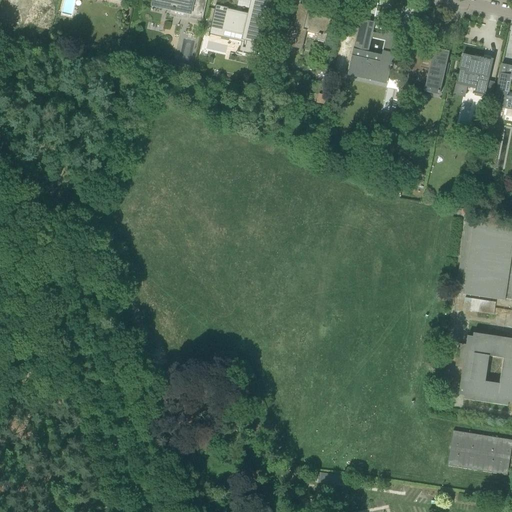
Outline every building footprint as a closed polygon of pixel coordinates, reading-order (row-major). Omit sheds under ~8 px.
[(152,0),(152,1),(154,1),(153,3),(173,7),(173,10),(186,13),(185,18),(201,21),(202,13),(204,4),(194,1),(194,0),(152,0)] [(215,5),(210,30),(222,32),(223,29),(250,36),(251,36),(250,39),(250,40),(260,42),(265,20),(269,0),(252,0),(251,10),(250,13),(249,16),(247,16),(240,14),(235,13),(227,11),(227,9),(228,9),(228,8),(215,5)] [(291,28),(288,38),(286,45),(300,49),(305,31),(325,36),(329,20),(314,17),(314,16),(310,15),(309,19),(305,18),(307,8),(299,6),(293,29),(291,28)] [(48,26),(49,16),(39,15),(38,25),(48,26)] [(391,67),(392,67),(392,64),(391,64),(393,57),(393,56),(392,56),(396,36),(388,31),(387,37),(371,33),(373,24),(361,22),(354,52),(353,52),(348,75),(387,84),(391,67)] [(243,53),(243,54),(256,57),(259,45),(247,42),(247,41),(246,41),(243,53)] [(432,58),(414,54),(409,76),(417,78),(416,83),(425,85),(424,92),(439,96),(444,76),(446,77),(449,64),(447,64),(449,52),(434,48),(432,58)] [(474,94),(484,97),(484,96),(485,96),(493,60),(491,59),(490,62),(486,61),(486,59),(485,59),(485,61),(483,60),(483,59),(482,58),(482,60),(480,59),(480,58),(479,59),(473,58),(473,57),(462,54),(459,69),(463,70),(461,81),(476,84),(474,94)] [(498,76),(496,86),(492,107),(511,110),(511,66),(502,64),(498,76)] [(319,94),(316,103),(324,105),(327,97),(319,94)] [(511,244),(476,239),(467,298),(511,304),(511,244)] [(511,347),(461,340),(452,398),(511,406),(511,347)] [(507,476),(511,443),(511,440),(453,431),(447,466),(507,476)]
